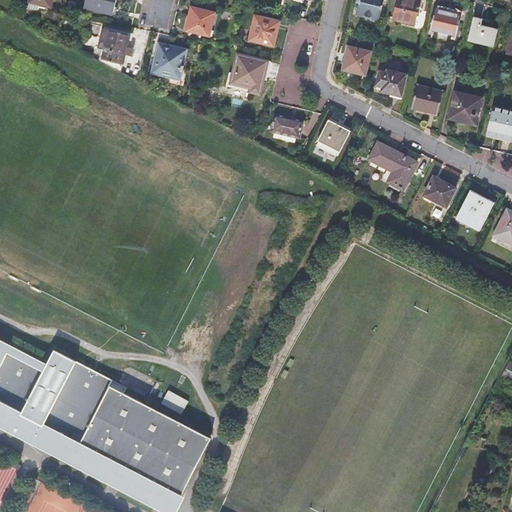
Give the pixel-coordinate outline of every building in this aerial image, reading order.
[(85,0),(83,8),(112,15),(115,0),(85,0)] [(359,0),(356,15),(367,18),(368,15),(379,17),(382,0),(359,0)] [(395,0),(391,18),(401,20),(401,18),(414,21),(419,0),(395,0)] [(190,17),(187,31),(208,36),(214,12),(191,6),(188,16),(190,17)] [(435,8),(430,30),(456,36),(461,14),(435,8)] [(254,15),(248,39),(272,45),(278,21),(254,15)] [(473,17),(468,41),(492,47),(497,29),(481,24),(482,18),(473,17)] [(109,31),(101,58),(104,59),(104,61),(107,62),(107,60),(112,62),(113,60),(122,63),(124,54),(131,56),(134,41),(131,41),(132,36),(109,31)] [(158,43),(151,73),(163,76),(163,74),(180,77),(187,50),(158,43)] [(348,46),(342,69),(364,74),(370,52),(348,46)] [(237,53),(230,82),(250,87),(249,91),(259,93),(263,78),(266,78),(269,62),(267,60),(237,53)] [(378,71),(375,84),(382,85),(381,90),(400,95),(405,74),(386,69),(385,73),(378,71)] [(417,85),(412,107),(438,114),(443,91),(417,85)] [(455,92),(450,116),(475,123),(481,99),(455,92)] [(511,110),(492,105),(486,132),(511,139),(511,136),(511,110)] [(272,121),(271,123),(273,124),(272,132),(298,138),(302,121),(275,115),(274,121),(272,121)] [(332,118),(317,145),(337,155),(351,128),(332,118)] [(378,142),(370,158),(393,170),(388,180),(403,188),(416,161),(378,142)] [(432,176),(423,194),(444,206),(454,187),(432,176)] [(469,189),(457,213),(472,220),(470,225),(480,230),(493,201),(469,189)] [(511,213),(506,210),(493,235),(511,244),(511,213)] [(36,316),(38,312),(20,303),(18,308),(36,316)] [(47,363),(0,338),(0,426),(164,511),(176,511),(185,496),(182,495),(181,496),(173,511),(120,485),(123,481),(112,476),(110,480),(92,470),(94,466),(84,461),(82,465),(71,459),(74,453),(61,446),(64,441),(54,437),(52,442),(39,435),(35,441),(13,429),(16,423),(0,415),(2,413),(0,411),(0,339),(11,346),(8,351),(44,369),(47,363)] [(0,411),(2,413),(0,415),(16,423),(13,429),(35,441),(39,435),(52,442),(54,437),(64,441),(61,446),(74,453),(71,459),(82,465),(84,461),(94,466),(92,470),(110,480),(112,476),(123,481),(120,485),(173,511),(181,496),(182,495),(211,437),(125,393),(110,385),(112,380),(113,379),(54,349),(47,363),(44,369),(8,351),(11,346),(0,339),(0,411)] [(511,372),(505,369),(502,376),(511,381),(511,372)] [(127,388),(112,380),(110,385),(125,393),(127,388)] [(182,414),(189,401),(169,390),(162,403),(182,414)] [(486,439),(471,436),(466,445),(483,450),(486,439)] [(8,458),(6,463),(19,470),(22,465),(8,458)]
